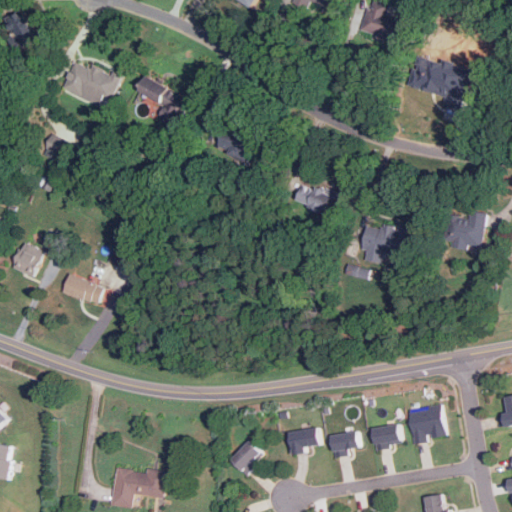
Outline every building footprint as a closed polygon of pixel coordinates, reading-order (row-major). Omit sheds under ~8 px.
[(240,0),(254,8),(258,0),(240,0)] [(296,0),(295,3),(312,9),(314,3),(330,8),(332,0),(296,0)] [(393,4),(377,0),(372,0),(365,34),(407,44),(414,19),(391,14),(393,4)] [(7,20),(16,37),(11,40),(16,51),(40,40),(26,10),(7,20)] [(420,54),(410,84),(448,96),(445,103),(462,108),(474,69),(420,54)] [(64,88),(108,109),(123,78),(78,57),(64,88)] [(187,94),(146,77),(139,92),(167,104),(161,117),(175,123),(187,94)] [(77,143),(55,133),(48,148),(71,158),(77,143)] [(225,137),(220,148),(254,162),(261,144),(237,134),(235,141),(225,137)] [(330,214),(338,195),(307,182),(299,201),(330,214)] [(489,213),(473,210),(471,217),(451,214),(447,243),(484,248),(489,213)] [(365,259),(384,262),(386,253),(411,257),(415,229),(371,222),(365,259)] [(112,262),(129,266),(134,243),(117,240),(112,262)] [(48,251),(27,241),(15,266),(35,276),(48,251)] [(371,269),(354,265),(352,274),(369,278),(371,269)] [(107,289),(74,273),(66,289),(99,306),(107,289)] [(417,443),(450,437),(444,404),(412,409),(417,443)] [(0,428),(10,418),(0,408),(0,428)] [(407,442),(402,423),(374,429),(378,448),(407,442)] [(290,432),(294,453),(326,447),(322,427),(290,432)] [(337,457),(351,454),(350,451),(365,448),(362,430),(333,436),(337,457)] [(267,455),(252,439),(232,460),(247,475),(267,455)] [(0,477),(12,478),(14,445),(0,444),(0,477)] [(166,498),(170,471),(148,468),(147,471),(119,467),(114,505),(134,508),(137,493),(166,498)] [(450,511),(447,493),(426,497),(429,511),(450,511)]
